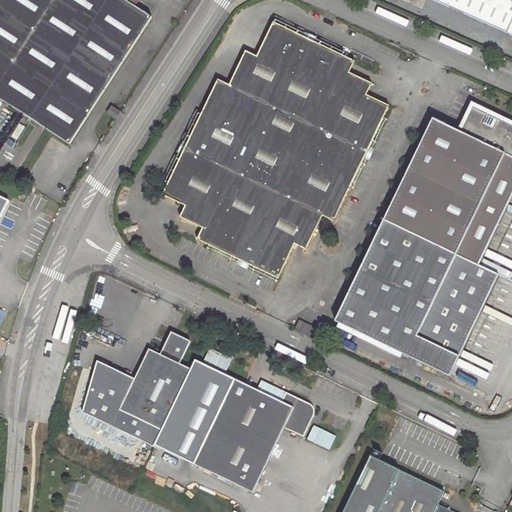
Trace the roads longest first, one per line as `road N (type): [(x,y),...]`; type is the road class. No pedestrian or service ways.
road 1 (unclassified): [(511,448),(67,233)]
road 2 (unclassified): [(67,233),(20,369),(9,511)]
road 3 (unclassified): [(67,233),(93,207),(225,0)]
road 4 (unclassified): [(207,0),(76,201),(67,233)]
road 5 (unclassified): [(511,86),(308,0)]
road 6 (unknown): [(511,339),(488,384),(470,392),(362,345)]
